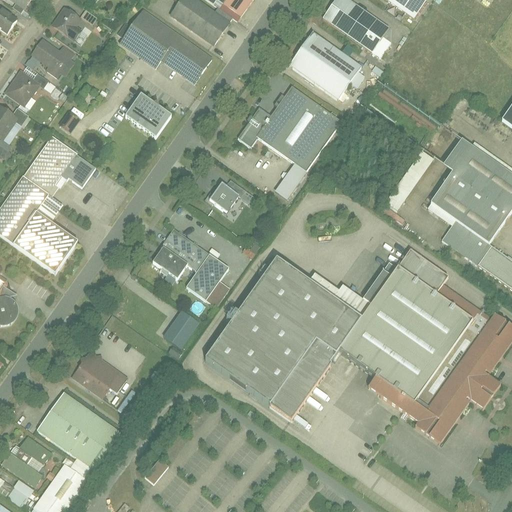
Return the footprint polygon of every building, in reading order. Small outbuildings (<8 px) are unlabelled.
[(4,0),(22,12),(29,0),(4,0)] [(190,0),(184,0),(170,20),(212,51),(229,28),(190,0)] [(216,0),(239,15),(249,0),(206,0),(213,4),(216,0)] [(342,0),(340,0),(324,22),(379,61),(390,47),(382,41),(388,33),(342,0)] [(382,0),(415,21),(428,0),(382,0)] [(17,20),(0,9),(0,31),(6,36),(17,20)] [(80,20),(63,10),(51,30),(75,44),(84,28),(89,31),(96,20),(84,13),(80,20)] [(142,13),(119,47),(153,70),(159,63),(192,85),(209,60),(142,13)] [(315,40),(293,72),(339,104),(361,72),(315,40)] [(58,82),(77,55),(63,45),(58,52),(41,41),(30,57),(48,69),(45,74),(58,82)] [(20,74),(5,97),(24,110),(39,87),(20,74)] [(257,110),(237,140),(250,149),(256,139),(307,172),(340,122),(290,89),(270,119),(257,110)] [(139,98),(125,120),(154,139),(169,118),(139,98)] [(0,110),(0,141),(3,144),(15,127),(20,130),(27,120),(17,113),(12,119),(0,110)] [(511,110),(503,123),(511,129),(511,110)] [(69,111),(59,127),(72,135),(82,119),(69,111)] [(51,140),(0,213),(0,235),(52,271),(72,242),(34,216),(75,157),(51,140)] [(458,177),(435,209),(459,226),(447,244),(511,289),(511,262),(492,249),(511,220),(511,176),(466,145),(448,170),(458,177)] [(222,185),(210,201),(229,215),(241,199),(222,185)] [(174,235),(152,266),(178,284),(188,270),(197,276),(186,291),(205,304),(228,273),(174,235)] [(291,421),(340,351),(382,380),(375,390),(425,425),(422,430),(444,445),(473,404),(484,413),(502,387),(488,377),(511,342),(511,331),(482,311),(475,321),(390,262),(361,304),(368,309),(359,322),(277,265),(208,364),(291,421)] [(0,329),(4,331),(10,329),(16,324),(18,314),(15,307),(18,300),(9,293),(8,283),(1,279),(0,273),(0,329)] [(184,351),(203,324),(185,312),(166,339),(184,351)] [(93,353),(74,380),(105,402),(111,393),(116,397),(129,378),(93,353)] [(63,469),(33,511),(67,511),(119,437),(63,399),(36,437),(75,464),(69,473),(63,469)] [(9,457),(1,468),(33,490),(41,480),(36,477),(50,457),(26,441),(13,460),(9,457)] [(8,499),(22,510),(35,492),(21,482),(8,499)] [(0,492),(0,493),(8,498),(13,488),(5,484),(0,492)]
